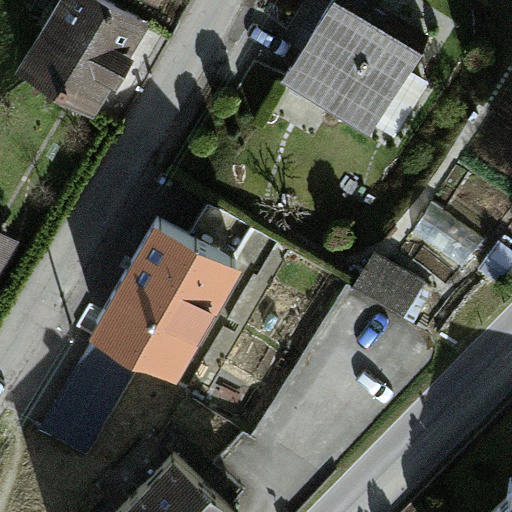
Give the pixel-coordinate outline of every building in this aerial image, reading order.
[(85,0),(70,0),(23,81),(99,125),(151,38),(85,0)] [(333,12),(292,83),(379,132),(419,61),(333,12)] [(156,239),(101,335),(173,377),(228,280),(156,239)] [(382,254),(358,292),(404,322),(428,284),(382,254)] [(227,511),(179,469),(140,511),(227,511)]
